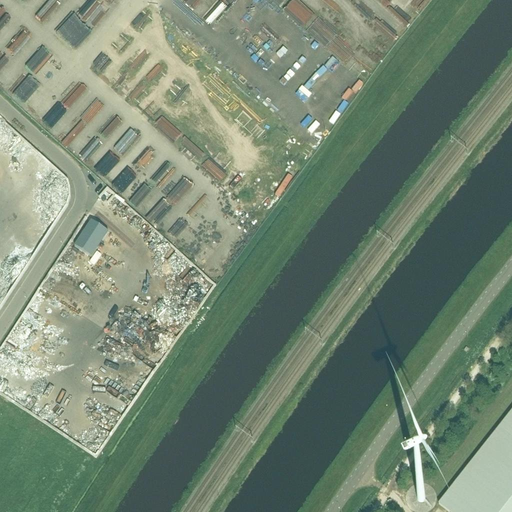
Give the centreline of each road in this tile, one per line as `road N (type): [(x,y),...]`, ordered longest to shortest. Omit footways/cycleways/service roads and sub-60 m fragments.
road 1 (tertiary): [(332,511),(511,266)]
road 2 (unclassified): [(0,328),(81,196),(74,171),(0,105)]
road 3 (unknown): [(511,317),(371,511)]
